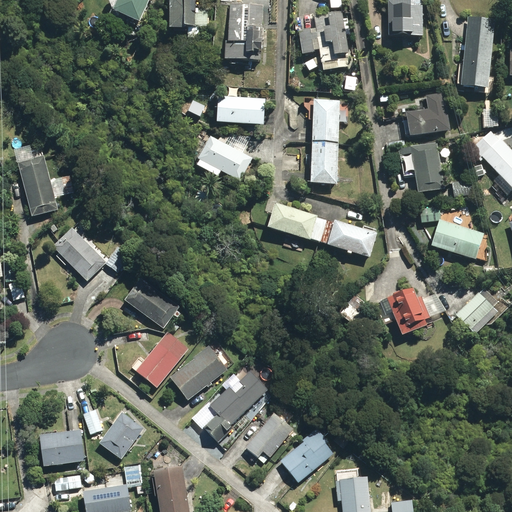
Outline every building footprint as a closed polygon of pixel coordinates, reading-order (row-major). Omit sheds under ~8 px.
[(122,0),(117,14),(144,24),(153,0),(122,0)] [(189,31),(189,29),(211,28),(211,10),(199,10),(198,0),(173,0),(174,32),(189,31)] [(392,2),(392,39),(426,38),(425,7),(413,7),(413,2),(392,2)] [(238,61),(250,62),(266,62),(267,53),(266,41),(264,41),(264,8),(245,8),(245,23),(236,23),(236,43),(238,43),(238,61)] [(326,66),(328,73),(353,68),(351,57),(353,56),(345,14),(332,16),(332,15),(316,18),(325,66),(326,66)] [(466,89),(492,91),(497,21),(470,19),(466,89)] [(318,54),(313,29),(302,32),(306,56),(318,54)] [(308,65),(311,71),(318,67),(315,61),(308,65)] [(454,84),(451,75),(441,78),(443,87),(454,84)] [(410,115),(414,139),(453,132),(446,94),(429,97),(431,111),(410,115)] [(220,124),(267,127),(268,100),(222,98),(220,124)] [(316,101),(315,144),(341,144),(342,102),(316,101)] [(486,160),(511,186),(511,149),(504,141),(502,142),(493,132),(472,152),(483,163),(486,160)] [(201,161),(242,183),(255,160),(213,138),(201,161)] [(341,144),(315,144),(314,186),(340,187),(341,144)] [(419,176),(422,195),(448,191),(440,145),(402,151),(406,178),(419,176)] [(20,164),(34,219),(60,212),(57,199),(75,194),(71,177),(52,182),(46,157),(20,164)] [(483,164),(473,168),(478,180),(488,176),(483,164)] [(455,185),(457,199),(475,196),(472,182),(455,185)] [(196,204),(207,209),(212,197),(200,192),(196,204)] [(323,243),(329,222),(320,219),(320,218),(279,206),(272,230),(314,243),(314,241),(323,243)] [(424,225),(442,222),(443,222),(442,208),(423,210),(424,225)] [(435,248),(479,262),(486,235),(455,225),(456,220),(449,218),(447,223),(443,222),(435,248)] [(329,222),(323,243),(332,246),(332,247),(373,260),(379,235),(338,223),(337,224),(329,222)] [(55,248),(90,283),(109,264),(74,230),(55,248)] [(108,266),(120,274),(132,256),(120,248),(108,266)] [(127,302),(166,331),(182,309),(143,280),(127,302)] [(10,286),(15,303),(26,299),(21,283),(10,286)] [(391,301),(407,338),(431,328),(428,322),(434,320),(425,299),(421,300),(416,291),(406,295),(403,294),(397,296),(396,299),(391,301)] [(459,317),(480,338),(503,315),(481,294),(459,317)] [(347,303),(339,317),(358,328),(366,315),(347,303)] [(139,374),(159,390),(191,351),(170,334),(139,374)] [(173,380),(190,402),(229,371),(211,348),(196,359),(198,361),(173,380)] [(205,430),(220,445),(236,430),(234,427),(270,393),(252,374),(242,383),(241,382),(213,408),(220,416),(205,430)] [(86,414),(93,434),(105,430),(97,409),(86,414)] [(102,446),(123,462),(146,431),(125,415),(102,446)] [(265,454),(272,460),(296,432),(277,416),(248,450),(260,460),(265,454)] [(283,464),(300,485),(336,456),(329,447),(331,445),(320,431),(304,443),(306,445),(283,464)] [(42,438),(46,469),(87,463),(83,433),(42,438)] [(335,444),(344,452),(354,440),(345,433),(335,444)] [(125,468),(128,486),(142,484),(139,466),(125,468)] [(157,475),(163,511),(191,511),(186,470),(157,475)] [(87,475),(85,479),(85,482),(88,484),(92,484),(94,480),(94,478),(91,475),(87,475)] [(80,477),(67,478),(69,490),(82,488),(80,477)] [(67,478),(55,481),(56,492),(69,490),(67,478)] [(342,482),(345,511),(373,511),(370,480),(342,482)] [(86,494),(89,511),(133,511),(130,487),(86,494)] [(394,504),(394,511),(415,511),(414,502),(394,504)]
